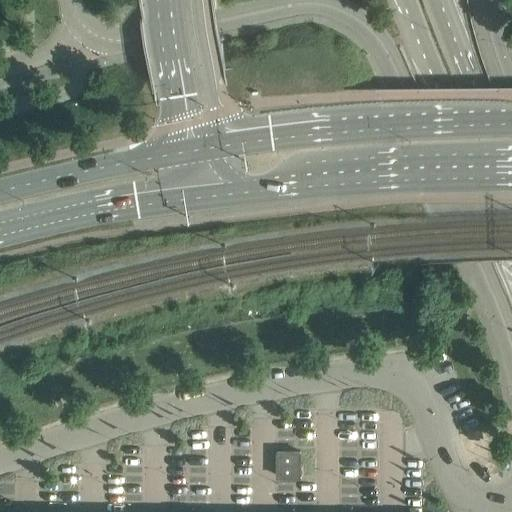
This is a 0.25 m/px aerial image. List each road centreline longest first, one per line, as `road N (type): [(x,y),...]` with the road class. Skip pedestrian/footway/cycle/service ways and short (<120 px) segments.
road 1 (unclassified): [(0,463),(158,414),(388,372),(421,390),(470,505),(511,508)]
road 2 (unclassified): [(84,34),(121,43),(324,5),(369,29),(403,88)]
road 3 (secondary): [(208,195),(376,180),(511,179)]
road 4 (unclassified): [(511,358),(403,88)]
road 5 (secondary): [(511,124),(221,143)]
road 6 (tertiary): [(402,0),(511,238)]
road 7 (secondary): [(0,237),(208,195)]
road 8 (secondary): [(188,149),(0,191)]
road 9 (tertiary): [(511,173),(436,0)]
road 10 (secondary): [(165,0),(188,149)]
road 11 (secondary): [(221,143),(199,0)]
